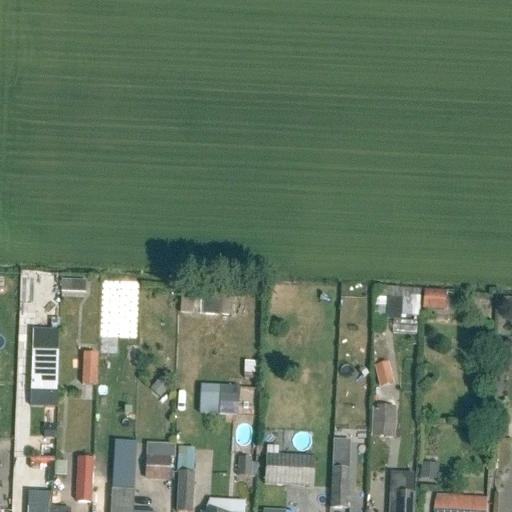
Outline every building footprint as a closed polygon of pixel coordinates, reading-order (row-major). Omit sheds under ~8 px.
[(61,282),(60,294),(84,295),(85,282),(61,282)] [(410,334),(413,291),(370,287),(368,301),(381,302),(379,318),(388,319),(387,332),(410,334)] [(424,291),(423,308),(442,309),(443,293),(424,291)] [(29,393),(55,394),(57,332),(31,331),(29,393)] [(94,387),(96,362),(82,361),(80,386),(94,387)] [(387,364),(375,368),(380,388),(392,384),(387,364)] [(161,380),(152,391),(160,397),(169,387),(161,380)] [(217,389),(200,388),(199,415),(216,416),(217,389)] [(393,439),(394,408),(371,407),(370,438),(393,439)] [(55,428),(46,428),(45,440),(55,441),(55,428)] [(114,443),(114,456),(135,457),(136,444),(114,443)] [(171,465),(187,469),(192,451),(176,446),(171,465)] [(313,488),(314,459),(266,457),(265,486),(313,488)] [(89,504),(91,460),(76,459),(74,503),(89,504)] [(147,459),(146,482),(169,483),(170,460),(147,459)] [(248,477),(249,459),(237,459),(236,476),(248,477)] [(436,480),(437,465),(420,464),(419,478),(436,480)] [(348,471),(332,470),(330,510),(346,510),(348,471)] [(190,511),(193,474),(177,473),(174,511),(190,511)] [(393,511),(413,511),(414,496),(415,476),(395,475),(394,495),(393,511)] [(131,511),(132,492),(110,491),(108,511),(131,511)] [(51,511),(52,510),(53,495),(30,493),(28,511),(51,511)] [(436,494),(435,511),(486,511),(488,497),(436,494)]
